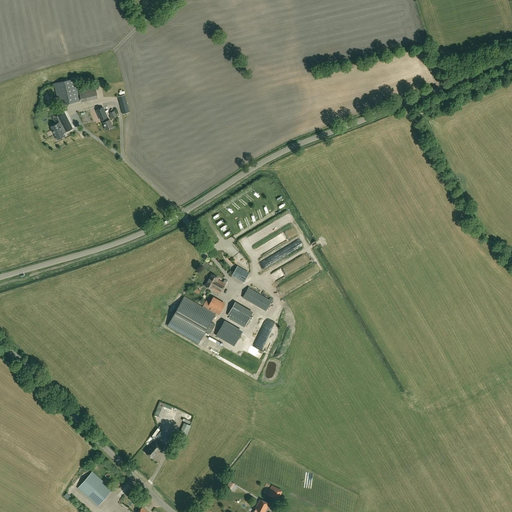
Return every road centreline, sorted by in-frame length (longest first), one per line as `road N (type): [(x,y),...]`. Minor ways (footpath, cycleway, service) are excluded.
road 1 (unclassified): [(0,278),(138,234),(280,153),(511,57)]
road 2 (unclassified): [(172,511),(0,343)]
